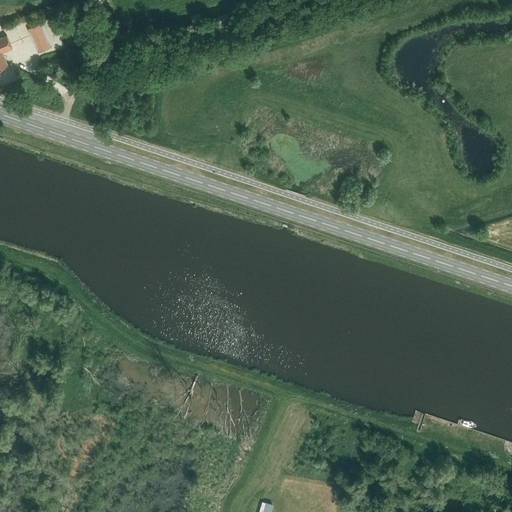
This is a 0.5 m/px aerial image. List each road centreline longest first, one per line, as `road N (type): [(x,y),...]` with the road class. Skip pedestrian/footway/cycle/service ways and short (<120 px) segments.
road 1 (secondary): [(511,285),(0,113)]
road 2 (track): [(316,0),(110,65),(80,86),(63,120)]
